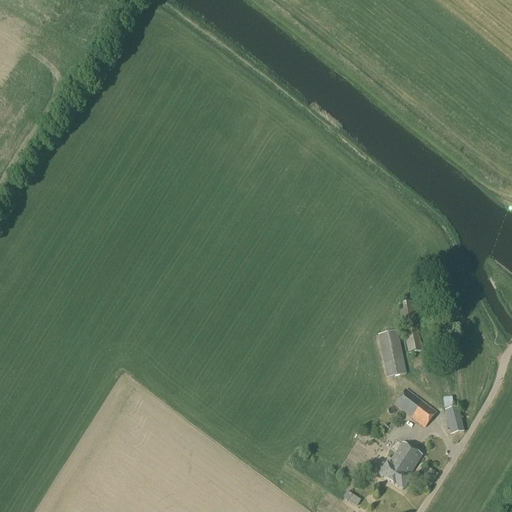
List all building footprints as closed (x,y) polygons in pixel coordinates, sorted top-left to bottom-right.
[(409,355),(422,352),(411,302),(399,305),(409,355)] [(387,379),(406,375),(397,332),(378,336),(387,379)] [(425,429),(436,414),(406,391),(394,406),(425,429)] [(444,410),(453,409),(452,398),(443,399),(444,410)] [(451,436),(463,433),(457,409),(445,412),(451,436)] [(376,443),(359,432),(354,439),(372,450),(376,443)] [(412,473),(423,457),(401,444),(388,465),(387,465),(379,477),(402,491),(409,480),(427,491),(438,475),(430,470),(424,479),(416,473),(413,478),(410,477),(412,473)] [(357,507),(361,501),(347,492),(343,498),(357,507)]
